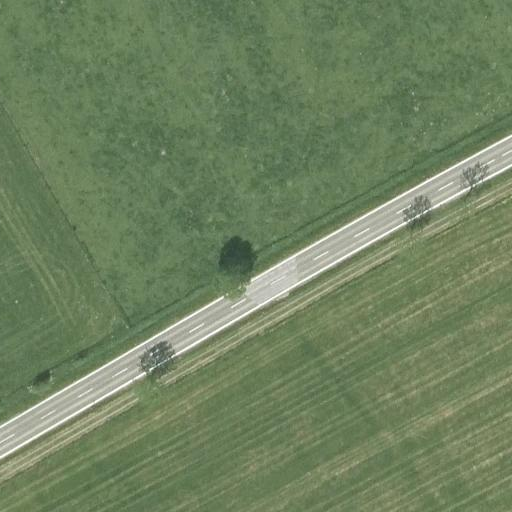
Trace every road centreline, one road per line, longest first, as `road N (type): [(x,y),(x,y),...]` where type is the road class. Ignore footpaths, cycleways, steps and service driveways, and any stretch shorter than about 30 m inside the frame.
road 1 (secondary): [(511,150),(0,439)]
road 2 (track): [(511,186),(0,475)]
